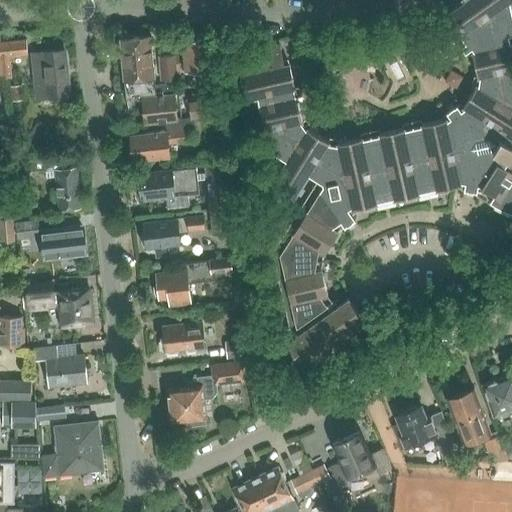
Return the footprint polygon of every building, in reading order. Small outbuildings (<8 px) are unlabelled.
[(280,45),(236,55),(246,100),(253,98),(269,150),(286,161),(272,184),(283,191),(298,168),(325,185),(337,183),(340,198),(352,214),(349,210),(465,183),(464,190),(477,192),(478,186),(494,196),(490,203),(495,207),(505,212),(511,214),(511,50),(508,35),(511,34),(511,12),(510,2),(511,0),(462,0),(464,2),(443,17),(448,24),(442,28),(438,34),(437,40),(440,47),(444,52),(451,54),(458,53),(464,50),(466,53),(472,49),(478,77),(477,85),(461,110),(457,104),(446,112),(450,118),(337,143),(330,142),(308,128),(303,122),(290,63),(284,65),(280,45)] [(126,99),(141,98),(144,125),(165,123),(179,122),(178,118),(175,93),(178,93),(175,55),(159,56),(161,80),(164,80),(165,80),(166,85),(155,86),(151,36),(134,37),(132,36),(126,36),(124,38),(121,39),(126,99)] [(202,71),(202,78),(210,78),(210,70),(211,70),(207,38),(196,40),(193,36),(188,37),(185,41),(182,41),(186,73),(202,71)] [(0,43),(0,77),(12,76),(10,57),(27,55),(26,41),(0,43)] [(64,50),(54,51),(32,53),(36,99),(69,95),(64,50)] [(224,96),(208,97),(210,118),(226,117),(224,96)] [(191,120),(195,119),(210,118),(208,97),(188,99),(189,105),(190,117),(191,120)] [(171,157),(170,144),(195,142),(193,127),(196,126),(195,119),(191,120),(190,117),(178,118),(179,122),(165,123),(166,131),(130,135),(133,161),(171,157)] [(55,176),(54,169),(60,169),(58,159),(29,162),(30,172),(47,170),(47,176),(55,176)] [(223,165),(204,167),(205,172),(206,178),(209,211),(227,208),(223,165)] [(76,167),(60,169),(54,169),(55,176),(59,209),(80,207),(76,167)] [(139,183),(136,186),(137,193),(140,195),(140,199),(165,196),(167,208),(189,206),(187,194),(186,180),(198,179),(206,178),(205,172),(197,172),(197,168),(173,170),(173,169),(138,173),(139,183)] [(323,186),(280,254),(294,318),(328,295),(322,269),(323,262),(324,262),(324,261),(323,261),(325,253),(338,231),(344,227),(345,227),(356,220),(340,198),(337,183),(325,185),(298,168),(283,191),(294,198),(309,175),(322,184),(323,186)] [(0,218),(10,218),(10,206),(18,206),(18,197),(0,196),(0,218)] [(227,208),(209,211),(212,234),(230,232),(227,208)] [(144,232),(141,235),(142,242),(145,244),(146,248),(155,247),(156,257),(169,255),(168,246),(180,244),(179,232),(188,231),(204,230),(203,215),(186,217),(186,218),(177,219),(143,223),(144,232)] [(0,242),(15,241),(13,219),(0,220),(0,242)] [(38,219),(15,222),(16,240),(41,236),(38,219)] [(41,230),(44,258),(85,253),(82,226),(66,228),(66,225),(58,226),(58,228),(41,230)] [(192,304),(189,283),(215,280),(215,274),(233,272),(231,257),(209,259),(210,261),(187,263),(187,269),(156,274),(157,282),(154,285),(155,294),(158,296),(158,299),(168,297),(169,306),(192,304)] [(28,280),(31,270),(22,268),(20,278),(28,280)] [(52,282),(28,284),(30,308),(47,307),(47,304),(60,303),(62,326),(81,324),(81,322),(92,321),(89,289),(59,292),(59,293),(53,293),(52,282)] [(233,286),(235,305),(250,304),(248,285),(233,286)] [(366,323),(363,320),(349,299),(286,344),(303,368),(366,323)] [(0,345),(25,345),(25,328),(23,328),(23,316),(0,316),(0,308),(0,307),(0,345)] [(197,350),(197,347),(206,346),(203,319),(163,324),(165,339),(160,340),(162,351),(166,351),(166,354),(180,352),(180,349),(186,348),(187,351),(197,350)] [(251,338),(225,340),(227,357),(252,355),(251,338)] [(84,355),(58,358),(56,345),(32,347),(34,361),(46,360),(48,385),(87,381),(84,355)] [(174,400),(169,401),(171,421),(188,419),(189,425),(205,424),(202,399),(212,398),(217,392),(216,384),(248,381),(245,359),(212,363),(213,376),(198,377),(199,381),(189,382),(189,387),(170,390),(171,396),(174,399),(174,400)] [(511,375),(484,386),(495,415),(495,416),(511,410),(511,375)] [(0,399),(28,400),(28,386),(28,379),(0,378),(0,399)] [(449,398),(466,445),(489,436),(472,390),(449,398)] [(12,401),(12,403),(3,402),(3,425),(12,426),(12,427),(36,428),(36,411),(36,406),(36,401),(12,401)] [(64,403),(36,406),(36,411),(37,420),(66,417),(64,403)] [(422,441),(437,435),(440,442),(436,444),(440,453),(444,452),(447,466),(461,464),(450,434),(445,422),(445,421),(441,411),(426,418),(421,405),(396,415),(404,435),(400,436),(405,448),(406,448),(408,454),(424,448),(422,441)] [(40,454),(41,458),(43,476),(104,469),(98,421),(54,426),(56,453),(40,454)] [(333,444),(341,461),(330,467),(340,488),(351,482),(349,477),(375,465),(379,474),(392,467),(382,449),(370,454),(360,431),(333,444)] [(507,457),(506,453),(499,435),(484,441),(491,460),(504,461),(508,461),(507,457)] [(12,459),(16,459),(19,459),(41,458),(40,454),(39,444),(11,444),(12,459)] [(0,462),(0,461),(0,504),(13,505),(14,460),(0,460),(0,462)] [(324,464),(310,470),(317,483),(317,484),(330,478),(324,464)] [(279,468),(257,478),(271,509),(271,510),(272,511),(300,511),(301,511),(295,499),(294,499),(279,468)] [(290,479),(297,493),(317,483),(310,470),(310,469),(290,479)] [(245,511),(272,511),(271,510),(271,509),(257,478),(235,489),(245,511)]
